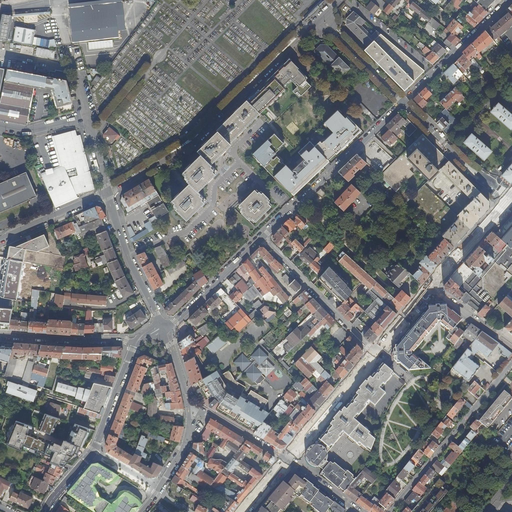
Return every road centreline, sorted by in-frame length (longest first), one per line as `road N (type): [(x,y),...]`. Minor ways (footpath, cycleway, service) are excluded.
road 1 (unclassified): [(319,17),(203,132),(105,193)]
road 2 (tertiary): [(508,195),(370,351)]
road 3 (residential): [(511,361),(388,511)]
road 4 (residential): [(136,342),(92,451),(45,511)]
road 5 (residential): [(370,351),(263,236)]
road 6 (residential): [(289,210),(402,102)]
road 7 (residential): [(240,163),(183,233),(126,254)]
road 8 (residential): [(402,102),(509,0)]
road 9 (residential): [(402,102),(465,167),(508,195)]
road 10 (tertiary): [(370,351),(282,457)]
road 11 (tertiary): [(375,356),(287,461)]
road 12 (residential): [(162,328),(263,236)]
road 13 (residential): [(136,342),(0,336)]
road 14 (residential): [(189,401),(188,437),(142,511)]
road 15 (tertiary): [(511,198),(430,290)]
